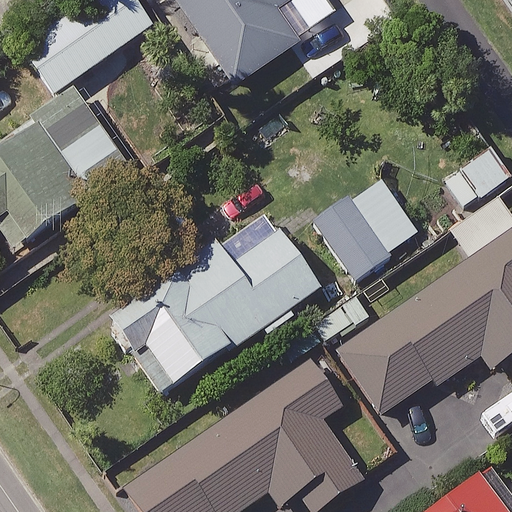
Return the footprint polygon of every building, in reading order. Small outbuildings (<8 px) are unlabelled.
[(152,33),(129,0),(95,0),(21,52),(54,101),(152,33)] [(301,0),(172,0),(235,90),(296,48),(275,18),(301,0)] [(0,161),(0,237),(14,257),(96,199),(84,182),(117,159),(99,133),(59,162),(39,133),(0,161)] [(418,239),(380,185),(317,229),(354,283),(418,239)] [(511,226),(498,206),(451,238),(469,264),(336,358),(381,422),(431,386),(436,393),(479,363),(488,377),(511,361),(511,226)] [(319,298),(267,220),(108,325),(160,403),(319,298)] [(340,411),(306,363),(190,446),(194,451),(127,498),(137,511),(245,511),(267,497),(278,511),(280,511),(298,499),(307,511),(323,511),(364,483),(322,424),(340,411)] [(500,511),(477,480),(434,511),(500,511)]
